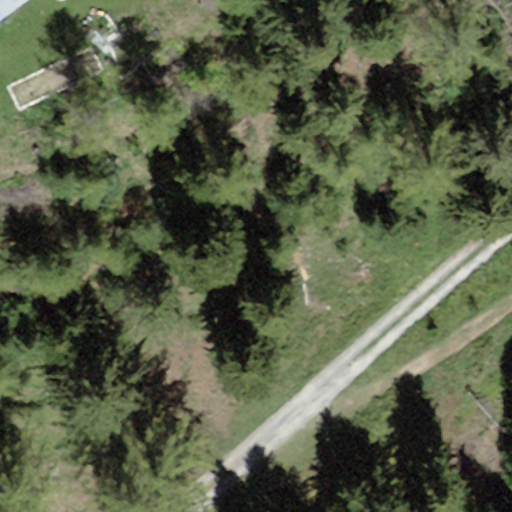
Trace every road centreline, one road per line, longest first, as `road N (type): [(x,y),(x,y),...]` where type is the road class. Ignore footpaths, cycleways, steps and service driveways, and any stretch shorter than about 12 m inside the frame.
road 1 (track): [(254,450),(511,235)]
road 2 (track): [(511,310),(340,415),(254,450)]
